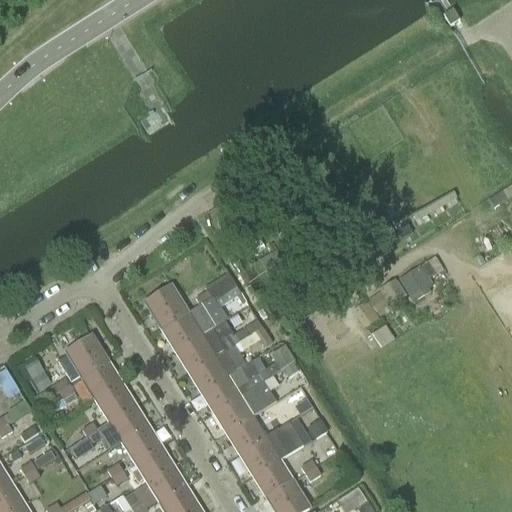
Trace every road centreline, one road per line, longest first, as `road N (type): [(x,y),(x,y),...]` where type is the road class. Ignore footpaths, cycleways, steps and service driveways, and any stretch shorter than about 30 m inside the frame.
road 1 (residential): [(235,511),(190,421),(101,288),(73,292),(0,337)]
road 2 (unclassified): [(142,0),(0,99)]
